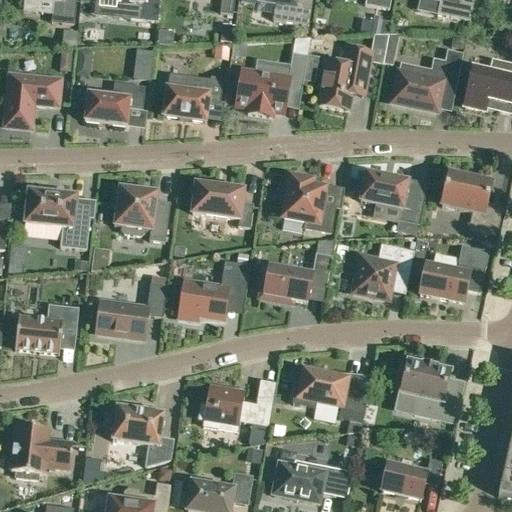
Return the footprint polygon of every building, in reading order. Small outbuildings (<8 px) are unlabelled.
[(23,0),(24,1),(53,4),(63,5),(61,26),(73,27),(76,3),(64,2),(63,0),(23,0)] [(131,5),(130,22),(153,24),(156,0),(151,0),(94,0),(95,1),(131,5)] [(210,0),(222,2),(220,15),(232,17),(234,0),(210,0)] [(308,29),(312,2),(300,0),(257,0),(257,3),(275,6),(272,23),(308,29)] [(365,0),(364,8),(389,12),(390,0),(365,0)] [(469,24),(474,0),(472,0),(423,0),(439,3),(437,17),(469,24)] [(381,22),(378,37),(388,37),(390,24),(381,22)] [(221,26),(219,44),(232,46),(235,28),(221,26)] [(458,31),(457,38),(467,40),(468,33),(458,31)] [(371,56),(369,64),(382,67),(383,66),(385,54),(388,37),(378,37),(373,37),(370,56),(371,56)] [(453,39),(450,49),(462,52),(465,41),(453,39)] [(294,42),(292,56),(296,57),(307,59),(310,41),(294,42)] [(347,114),(350,97),(362,99),(371,56),(370,56),(347,51),(344,68),(327,65),(319,108),(347,114)] [(78,52),(77,61),(90,62),(91,53),(78,52)] [(441,92),(455,95),(463,56),(447,53),(444,64),(433,62),(430,72),(423,71),(421,80),(398,75),(392,105),(436,114),(441,92)] [(395,56),(385,54),(383,66),(393,68),(395,56)] [(241,75),(236,109),(248,111),(247,117),(270,121),(271,115),(283,116),(284,110),(287,91),(301,93),(303,84),(307,59),(296,57),(292,56),(289,70),(287,82),(254,77),(241,75)] [(66,63),(59,68),(59,73),(70,75),(71,64),(66,63)] [(511,68),(506,67),(492,64),(489,75),(473,71),(464,110),(484,115),(487,104),(500,107),(498,114),(511,116),(511,68)] [(205,126),(205,122),(208,104),(219,106),(223,82),(211,80),(210,83),(169,77),(167,92),(163,120),(205,126)] [(57,109),(60,83),(9,78),(4,130),(30,133),(33,107),(57,109)] [(87,97),(84,125),(126,130),(128,112),(142,114),(145,90),(131,88),(113,86),(112,100),(87,97)] [(491,186),(473,182),(448,176),(441,209),(473,216),(469,232),(496,238),(502,210),(501,209),(499,215),(485,212),(491,186)] [(407,185),(406,185),(366,177),(365,180),(361,179),(358,194),(362,195),(360,204),(400,212),(398,223),(419,228),(424,204),(404,200),(407,185)] [(330,236),(335,211),(321,208),(324,192),(311,190),(312,185),(290,181),(282,221),(304,226),(303,231),(330,236)] [(238,222),(237,229),(250,231),(253,207),(241,206),(242,194),(195,188),(192,216),(238,222)] [(157,196),(119,191),(118,193),(112,192),(110,208),(116,209),(113,229),(115,229),(121,230),(121,234),(123,237),(141,239),(144,237),(144,233),(150,234),(149,244),(164,246),(169,206),(156,204),(157,197),(157,196)] [(76,200),(57,198),(28,195),(24,226),(62,230),(60,250),(86,253),(89,221),(73,220),(76,200)] [(389,304),(391,295),(395,275),(409,278),(413,254),(381,248),(377,263),(359,259),(352,296),(389,304)] [(425,269),(419,297),(463,306),(466,294),(480,297),(485,272),(489,255),(461,249),(459,261),(458,266),(456,275),(432,270),(425,269)] [(238,256),(236,265),(246,267),(248,257),(238,256)] [(306,306),(307,301),(310,288),(326,291),(331,259),(315,256),(311,278),(268,271),(266,283),(262,282),(259,301),(277,305),(278,301),(306,306)] [(75,261),(74,272),(87,273),(88,263),(75,261)] [(224,322),(225,315),(227,299),(245,301),(250,269),(224,265),(220,289),(190,285),(188,301),(181,300),(178,321),(198,324),(199,319),(224,322)] [(96,336),(144,343),(147,319),(162,321),(167,289),(149,287),(146,311),(100,305),(96,336)] [(58,358),(59,352),(61,334),(75,336),(77,312),(48,309),(47,324),(19,321),(19,320),(18,320),(15,353),(58,358)] [(415,400),(412,416),(453,425),(461,387),(448,384),(450,375),(434,372),(434,370),(423,367),(423,369),(407,366),(406,371),(400,370),(396,388),(401,390),(400,397),(415,400)] [(303,374),(300,388),(295,387),(291,406),(315,411),(316,406),(340,411),(338,421),(348,423),(361,426),(366,403),(344,398),(347,383),(331,380),(331,379),(319,377),(318,377),(303,374)] [(219,426),(238,429),(239,425),(268,430),(272,407),(256,404),(255,408),(242,406),(243,396),(209,390),(206,408),(200,407),(198,422),(203,423),(202,429),(218,432),(219,426)] [(145,470),(170,463),(173,443),(159,441),(162,420),(163,418),(117,411),(116,416),(112,415),(110,431),(114,432),(112,444),(114,444),(148,449),(145,470)] [(348,423),(346,436),(359,435),(361,426),(348,423)] [(72,446),(52,444),(47,444),(48,433),(16,429),(11,474),(16,475),(15,481),(37,483),(38,477),(43,478),(44,469),(69,472),(72,446)] [(266,444),(267,438),(250,435),(248,447),(251,448),(266,444)] [(347,438),(345,448),(356,450),(358,440),(347,438)] [(262,452),(247,450),(245,465),(260,467),(262,452)] [(511,454),(508,454),(503,476),(511,478),(511,454)] [(426,477),(387,468),(385,476),(381,476),(377,491),(381,492),(380,494),(420,504),(424,486),(436,489),(441,466),(429,463),(426,477)] [(340,473),(324,470),(323,475),(310,472),(311,467),(295,464),(294,469),(278,465),(272,498),(319,507),(321,496),(335,499),(340,473)] [(497,499),(498,499),(511,502),(511,478),(503,476),(497,499)] [(191,486),(189,497),(184,496),(182,509),(187,510),(186,511),(230,511),(231,505),(247,508),(251,480),(235,477),(232,493),(191,486)] [(103,511),(102,511),(153,511),(155,511),(167,511),(171,488),(156,487),(155,499),(142,497),(140,506),(122,504),(108,502),(107,511),(103,511)]
